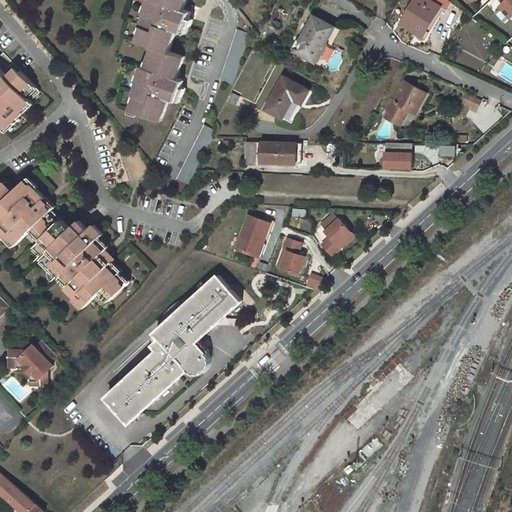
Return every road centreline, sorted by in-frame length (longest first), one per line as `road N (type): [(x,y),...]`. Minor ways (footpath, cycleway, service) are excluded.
road 1 (tertiary): [(511,137),(105,511)]
road 2 (residential): [(0,14),(78,109),(111,206)]
road 3 (residential): [(511,102),(359,22)]
road 4 (unknown): [(374,30),(315,125),(259,123)]
road 5 (residential): [(254,191),(232,189),(176,229),(111,206)]
